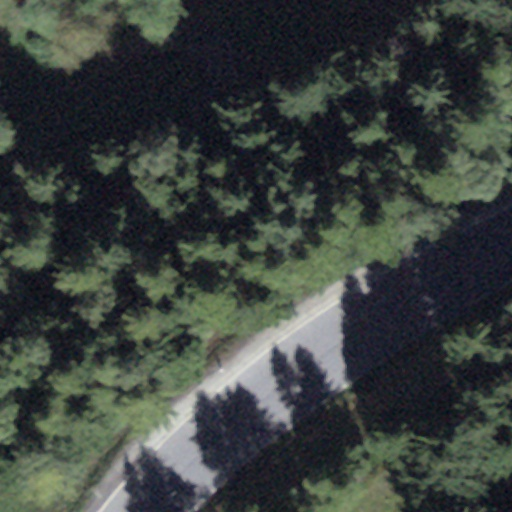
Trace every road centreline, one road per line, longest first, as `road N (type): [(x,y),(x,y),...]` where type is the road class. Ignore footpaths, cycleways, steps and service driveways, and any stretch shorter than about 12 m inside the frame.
road 1 (tertiary): [(511,241),(231,421),(144,511)]
road 2 (track): [(0,353),(179,80),(251,0)]
